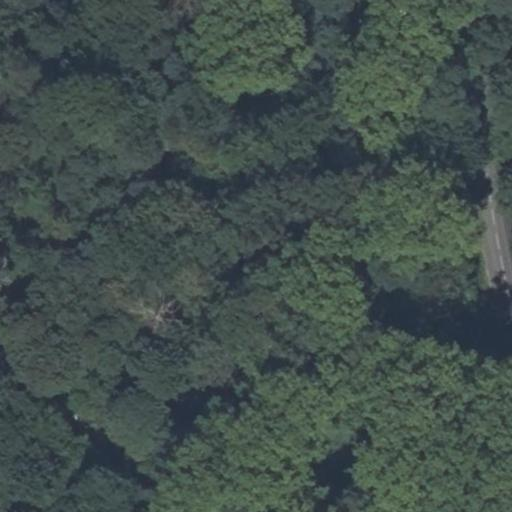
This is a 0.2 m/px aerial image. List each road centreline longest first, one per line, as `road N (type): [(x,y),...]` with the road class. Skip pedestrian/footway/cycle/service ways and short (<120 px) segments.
road 1 (secondary): [(472,0),(486,175),(511,306)]
road 2 (track): [(0,359),(186,511)]
